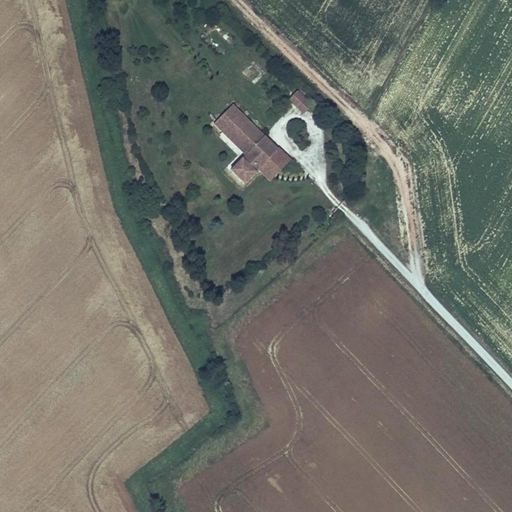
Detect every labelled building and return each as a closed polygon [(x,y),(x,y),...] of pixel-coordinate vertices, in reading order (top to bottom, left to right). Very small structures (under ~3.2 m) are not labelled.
[(297,106),(305,98),(298,91),(289,99),(297,106)] [(304,113),(312,105),(305,98),(297,106),(304,113)] [(245,184),(258,170),(278,149),(232,106),(214,125),(223,133),(229,127),(243,140),(237,147),(247,156),(243,161),(242,160),(232,171),(245,184)] [(223,133),(237,147),(243,140),(229,127),(223,133)] [(278,149),(258,170),(269,181),(289,160),(278,149)]
